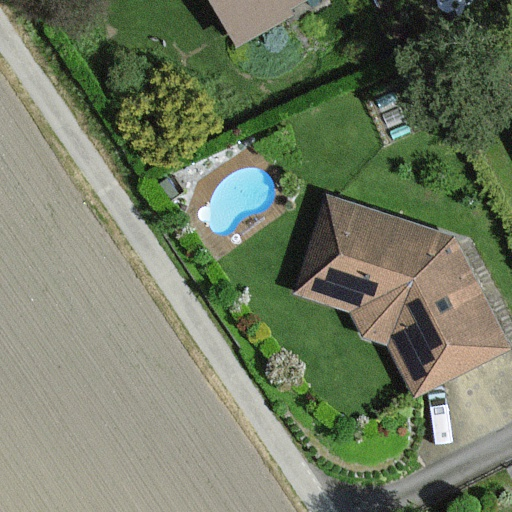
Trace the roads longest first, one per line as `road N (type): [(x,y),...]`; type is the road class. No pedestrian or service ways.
road 1 (residential): [(0,30),(318,511)]
road 2 (residential): [(368,511),(511,438)]
